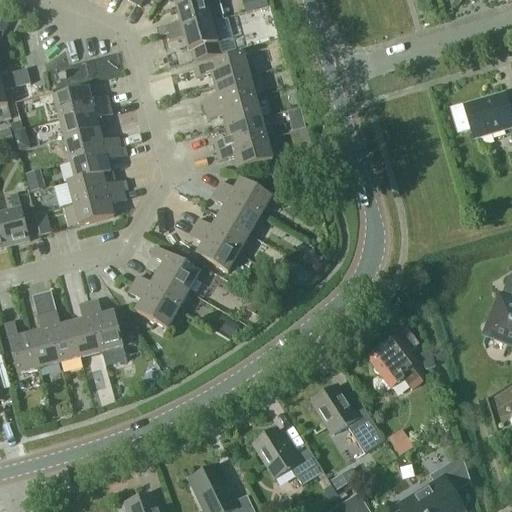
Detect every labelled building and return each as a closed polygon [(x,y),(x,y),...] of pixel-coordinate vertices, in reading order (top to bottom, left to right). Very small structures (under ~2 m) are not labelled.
[(144,2),(139,0),(136,0),(133,5),(140,9),(144,2)] [(158,38),(166,36),(216,22),(216,23),(224,21),(218,0),(215,0),(210,2),(210,0),(206,1),(206,3),(177,11),(180,24),(156,31),(158,38)] [(205,0),(172,0),(174,1),(177,11),(206,3),(206,1),(205,0)] [(240,0),(244,14),(260,9),(256,0),(240,0)] [(216,23),(216,22),(166,36),(168,43),(184,39),(188,54),(190,53),(193,64),(222,56),(219,45),(222,44),(216,23)] [(215,88),(249,78),(244,57),(194,71),(196,81),(211,76),(215,88)] [(0,86),(27,79),(25,72),(0,78),(0,86)] [(255,99),(249,78),(215,88),(218,99),(203,104),(205,113),(255,99)] [(29,86),(27,79),(0,86),(0,123),(3,123),(3,122),(11,120),(3,93),(29,86)] [(54,100),(59,121),(109,108),(107,99),(91,102),(88,90),(54,100)] [(511,123),(504,97),(453,112),(458,130),(467,127),(467,129),(471,128),(474,140),(508,130),(511,143),(511,123)] [(261,120),(255,99),(205,113),(208,122),(223,118),(226,130),(261,120)] [(111,117),(109,108),(59,121),(65,142),(99,133),(96,121),(111,117)] [(300,111),(288,114),(290,124),(303,121),(300,111)] [(267,141),(261,120),(226,130),(229,141),(214,145),(217,154),(267,141)] [(10,131),(0,133),(0,145),(1,147),(13,144),(10,131)] [(65,142),(70,163),(120,150),(117,140),(102,144),(99,133),(65,142)] [(267,141),(217,154),(219,164),(234,160),(238,172),(272,162),(267,141)] [(120,150),(70,163),(75,183),(103,177),(110,175),(107,163),(122,159),(120,150)] [(312,181),(305,159),(293,184),(309,187),(312,181)] [(106,188),(103,177),(75,183),(68,185),(73,207),(123,194),(121,184),(106,188)] [(43,181),(28,185),(30,193),(45,189),(43,181)] [(221,184),(216,193),(261,219),(272,200),(241,182),(235,192),(221,184)] [(285,193),(273,186),(268,194),(280,202),(285,193)] [(219,219),(250,238),(261,219),(216,193),(211,201),(225,209),(219,219)] [(126,203),(123,194),(73,207),(79,228),(114,219),(110,207),(126,203)] [(13,212),(0,215),(0,217),(8,249),(30,244),(17,196),(9,198),(13,212)] [(0,251),(8,249),(0,217),(0,251)] [(194,230),(239,256),(250,238),(219,219),(213,230),(199,222),(194,230)] [(228,275),(239,256),(194,230),(189,238),(203,246),(196,257),(228,275)] [(158,276),(189,294),(200,275),(155,249),(150,258),(164,266),(158,276)] [(133,287),(178,313),(189,294),(158,276),(152,287),(138,279),(133,287)] [(511,276),(508,278),(501,298),(499,297),(484,336),(511,347),(511,302),(510,301),(511,295),(511,276)] [(178,313),(133,287),(128,295),(142,303),(136,314),(167,332),(178,313)] [(258,304),(247,298),(241,309),(252,315),(258,304)] [(89,305),(102,356),(123,350),(114,315),(102,318),(98,303),(89,305)] [(81,361),(102,356),(89,305),(79,308),(83,323),(72,326),(81,361)] [(60,366),(81,361),(72,326),(60,329),(56,314),(47,316),(60,366)] [(30,337),(39,372),(60,366),(47,316),(38,319),(41,334),(30,337)] [(234,339),(240,328),(222,318),(216,328),(234,339)] [(18,377),(39,372),(30,337),(18,340),(14,325),(5,327),(18,377)] [(409,354),(396,337),(367,360),(391,391),(402,384),(404,382),(409,388),(412,392),(422,384),(419,380),(411,370),(417,366),(409,354)] [(434,369),(429,355),(421,359),(426,372),(434,369)] [(354,417),(336,389),(312,404),(333,437),(347,429),(358,446),(364,456),(385,443),(378,432),(364,410),(354,417)] [(295,460),(277,432),(253,447),(275,482),(292,471),(302,488),(323,475),(308,451),(295,460)] [(400,458),(413,450),(402,432),(388,441),(400,458)] [(448,436),(439,441),(443,447),(446,448),(453,445),(448,436)] [(463,463),(456,461),(430,478),(435,486),(399,509),(400,511),(462,511),(453,496),(470,486),(463,463)] [(234,504),(216,468),(188,482),(202,511),(252,511),(246,498),(234,504)] [(337,492),(358,479),(353,470),(331,483),(337,492)] [(156,511),(151,496),(124,506),(126,511),(156,511)] [(367,511),(357,496),(331,511),(367,511)]
